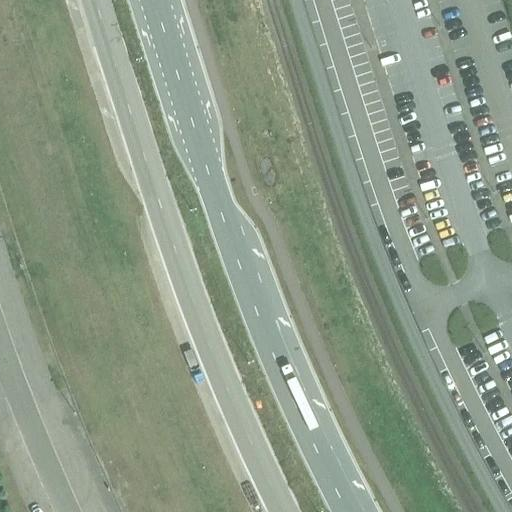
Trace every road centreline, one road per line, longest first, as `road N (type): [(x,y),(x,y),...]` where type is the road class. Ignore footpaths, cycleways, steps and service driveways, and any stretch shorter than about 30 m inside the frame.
road 1 (primary): [(347,511),(296,411),(234,250),(153,0)]
road 2 (primary): [(95,0),(189,294),(284,511)]
